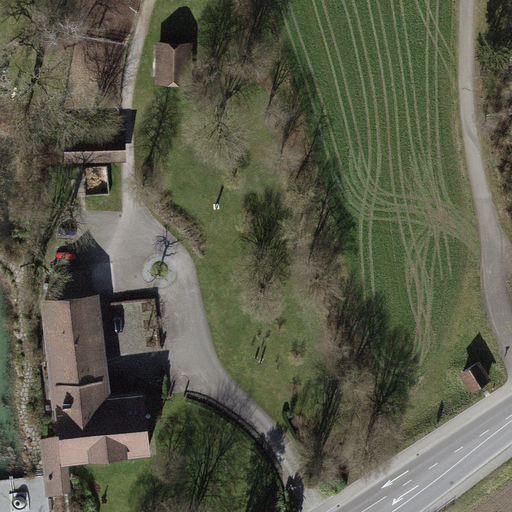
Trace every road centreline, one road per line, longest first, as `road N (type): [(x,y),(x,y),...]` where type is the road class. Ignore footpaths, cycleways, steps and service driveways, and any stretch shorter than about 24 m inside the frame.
road 1 (track): [(470,0),(465,94),(491,232),(511,258)]
road 2 (track): [(149,0),(129,94),(130,199)]
road 3 (tertiary): [(374,511),(511,418)]
